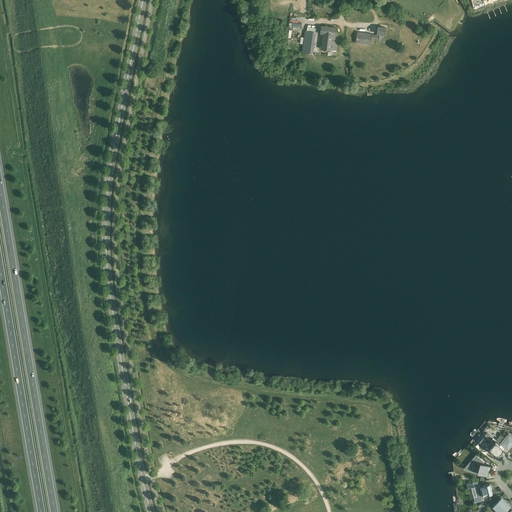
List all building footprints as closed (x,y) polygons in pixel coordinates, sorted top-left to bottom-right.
[(322,26),(321,32),(323,33),(321,48),(337,50),(339,34),(337,34),(337,28),(322,26)] [(372,34),(358,32),(356,43),(371,44),(372,38),(381,39),(382,34),(385,35),(386,28),(378,27),(377,35),(372,35),(372,34)] [(304,37),(302,52),(303,53),(313,54),(315,38),(316,32),(315,32),(307,31),(305,30),(304,37)] [(486,434),(479,441),(496,456),(498,454),(502,450),(506,453),(511,446),(511,436),(508,433),(500,443),(497,440),(495,442),(486,434)] [(477,455),(472,461),(476,465),(475,471),(488,475),(491,465),(483,463),(484,461),(477,455)] [(474,487),(471,488),(474,497),(474,498),(474,497),(476,502),(475,502),(484,500),(483,496),(487,494),(487,495),(493,493),(490,483),(485,484),(485,485),(480,486),(479,481),(473,482),(474,487)] [(493,503),(485,511),(504,511),(510,507),(511,508),(511,507),(500,496),(501,498),(494,504),(493,503)]
